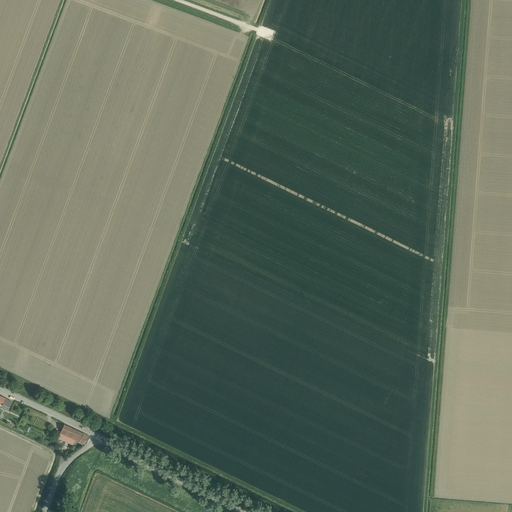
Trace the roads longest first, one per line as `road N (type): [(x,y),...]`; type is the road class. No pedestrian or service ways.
road 1 (track): [(423,511),(446,215)]
road 2 (tertiary): [(243,511),(98,437)]
